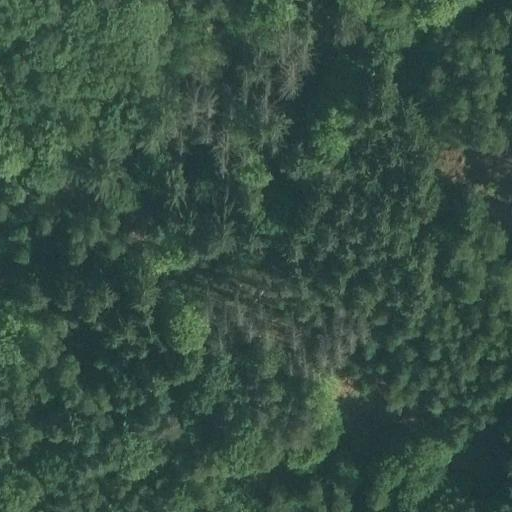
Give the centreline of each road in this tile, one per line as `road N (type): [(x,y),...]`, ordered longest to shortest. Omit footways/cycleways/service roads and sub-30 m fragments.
road 1 (track): [(262,213),(212,235),(0,248)]
road 2 (track): [(377,0),(352,37),(297,167),(262,213)]
